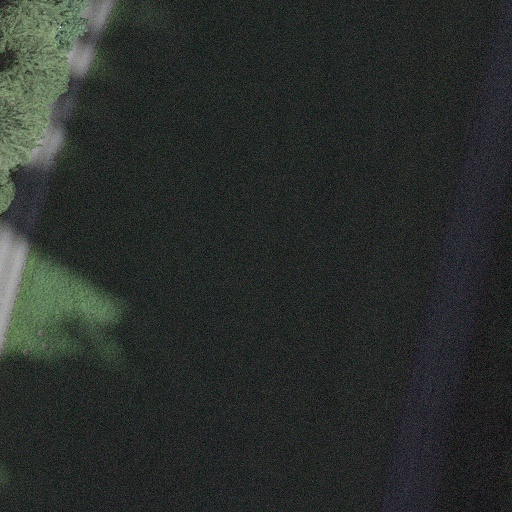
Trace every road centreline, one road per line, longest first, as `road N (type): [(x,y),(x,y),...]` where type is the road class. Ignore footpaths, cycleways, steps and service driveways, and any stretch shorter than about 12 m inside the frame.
road 1 (unclassified): [(409,511),(511,87)]
road 2 (track): [(0,304),(28,172),(89,0)]
